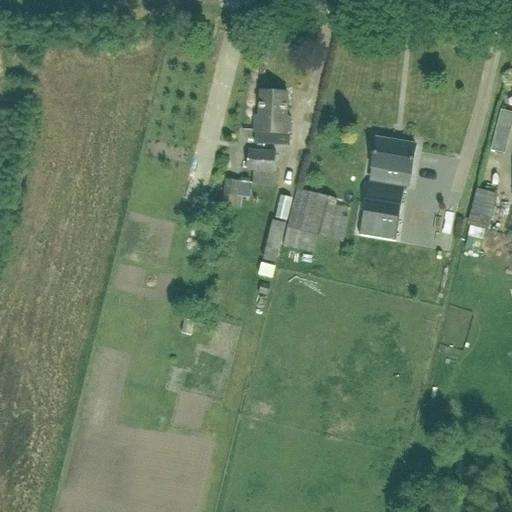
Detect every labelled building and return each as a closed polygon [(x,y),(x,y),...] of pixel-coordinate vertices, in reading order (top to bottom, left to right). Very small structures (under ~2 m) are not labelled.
[(286,122),(288,94),(260,92),(259,116),(255,116),(254,132),(256,132),(255,144),(289,146),(290,122),(286,122)] [(511,114),(501,111),(491,150),(504,153),(511,123),(511,114)] [(411,174),(416,146),(376,140),(371,168),(411,174)] [(273,187),(275,152),(247,150),(246,171),(252,172),(251,186),(273,187)] [(249,198),(251,183),(224,180),(221,205),(240,208),(241,197),(249,198)] [(394,243),(403,189),(366,183),(357,237),(394,243)] [(463,247),(483,252),(498,192),(478,187),(463,247)] [(336,200),(296,190),(281,246),(314,255),(318,237),(326,239),(336,200)] [(275,218),(286,221),(292,199),(281,196),(275,218)] [(275,264),(285,225),(272,221),(262,260),(275,264)] [(271,279),(274,267),(260,264),(257,275),(271,279)] [(185,320),(182,334),(190,336),(194,322),(185,320)]
